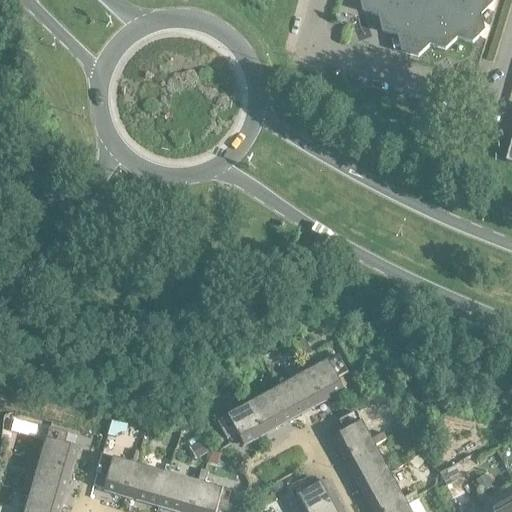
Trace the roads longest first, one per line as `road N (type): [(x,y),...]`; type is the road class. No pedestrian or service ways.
road 1 (secondary): [(223,176),(356,252),(511,321)]
road 2 (unclassified): [(320,0),(307,50),(492,107),(511,41)]
road 3 (secondary): [(511,252),(454,231),(335,167),(261,114)]
road 4 (secondary): [(261,114),(251,67),(237,48),(195,25),(147,29)]
road 5 (tertiary): [(108,152),(30,295)]
road 6 (tertiary): [(30,295),(68,263),(138,179)]
